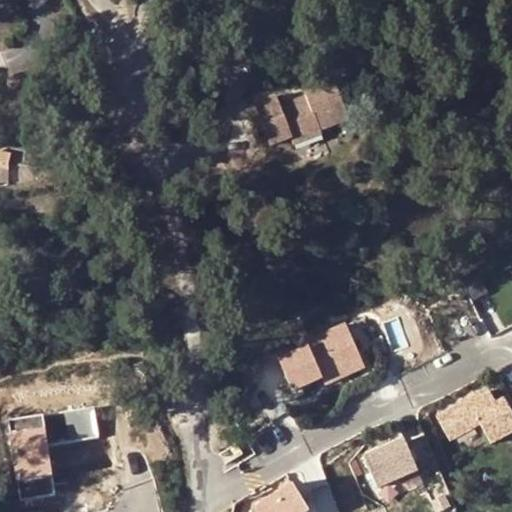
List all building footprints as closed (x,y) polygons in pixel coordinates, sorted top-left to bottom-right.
[(307,114),(296,118),(294,114),(280,119),(275,107),(254,114),(269,158),(291,150),(292,155),(318,146),(316,144),(346,133),(332,90),(302,100),(305,110),(307,114)] [(307,114),(305,110),(294,114),(296,118),(307,114)] [(0,160),(11,162),(12,152),(0,150),(0,160)] [(364,367),(346,325),(307,342),(310,348),(279,361),(292,391),(322,377),(325,384),(364,367)] [(490,391),(483,395),(485,399),(492,396),(490,391)] [(483,395),(482,392),(437,416),(450,440),(481,425),(491,444),(511,432),(511,413),(505,400),(497,404),(492,396),(485,399),(483,395)] [(94,408),(8,421),(18,483),(53,478),(48,447),(100,438),(95,432),(92,415),(94,408)] [(405,440),(364,457),(377,488),(417,470),(405,440)] [(293,484),(253,509),(251,511),(309,511),(310,511),(293,484)]
